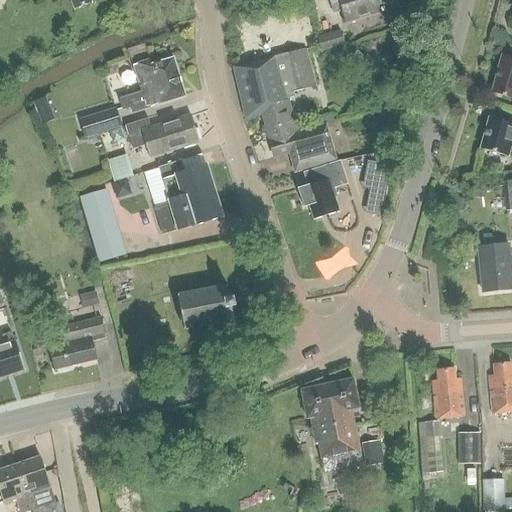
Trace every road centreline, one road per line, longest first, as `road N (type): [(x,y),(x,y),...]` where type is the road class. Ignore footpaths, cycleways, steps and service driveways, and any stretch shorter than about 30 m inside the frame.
road 1 (unclassified): [(306,351),(215,79),(211,0)]
road 2 (tertiary): [(366,302),(412,204),(466,0)]
road 3 (tertiary): [(55,410),(214,385),(306,351)]
road 4 (unclassified): [(366,302),(429,333),(511,330)]
